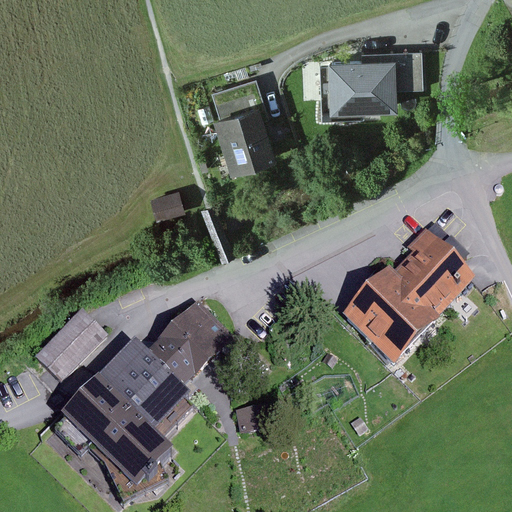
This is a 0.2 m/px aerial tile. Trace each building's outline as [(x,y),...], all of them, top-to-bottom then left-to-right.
[(402,60),(328,63),(330,117),(364,116),(363,110),(405,108),(402,60)] [(221,119),(213,122),(232,175),(278,159),(260,106),(267,104),(259,80),(213,96),(221,119)] [(180,195),(152,203),(158,224),(186,216),(180,195)] [(429,240),(344,324),(396,377),(447,327),(441,321),(475,287),(429,240)] [(69,420),(66,423),(138,494),(176,456),(156,436),(191,400),(184,393),(232,345),(199,312),(147,365),(135,353),(69,420)] [(110,343),(82,316),(38,361),(66,388),(110,343)] [(272,409),(239,415),(243,437),(276,431),(272,409)]
